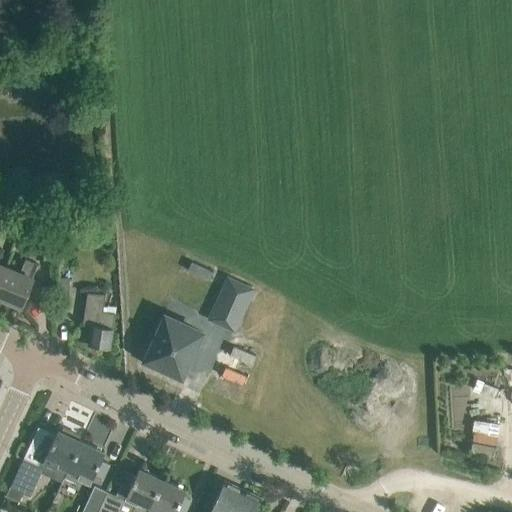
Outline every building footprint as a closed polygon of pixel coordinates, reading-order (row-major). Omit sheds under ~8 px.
[(0,215),(0,231),(9,235),(15,222),(0,215)] [(51,231),(35,232),(36,258),(53,257),(51,231)] [(21,270),(7,264),(0,280),(0,297),(21,306),(39,263),(26,257),(21,270)] [(234,329),(252,289),(229,279),(210,319),(234,329)] [(88,291),(86,305),(83,324),(91,326),(88,344),(110,348),(115,313),(102,311),(105,294),(88,291)] [(202,332),(178,322),(165,315),(145,359),(148,360),(146,365),(160,371),(162,367),(181,376),(202,332)] [(472,439),(495,441),(497,423),(473,421),(472,439)] [(45,435),(36,455),(37,460),(39,461),(56,468),(57,466),(67,470),(80,442),(81,441),(77,439),(79,435),(63,428),(62,432),(57,430),(53,439),(45,435)] [(66,473),(64,477),(76,483),(78,479),(89,484),(95,473),(103,477),(109,464),(100,460),(105,452),(81,441),(80,442),(67,470),(66,473)] [(23,458),(10,487),(21,492),(25,493),(38,464),(23,458)] [(106,495),(97,511),(146,511),(149,508),(162,479),(139,468),(134,478),(126,474),(121,485),(129,489),(125,498),(120,496),(118,500),(106,495)] [(149,508),(147,511),(184,511),(189,501),(182,498),(186,490),(162,479),(149,508)] [(232,511),(243,489),(224,480),(209,511),(232,511)] [(82,511),(97,511),(106,495),(105,494),(106,492),(94,487),(82,511)] [(255,511),(262,498),(243,489),(232,511),(255,511)]
